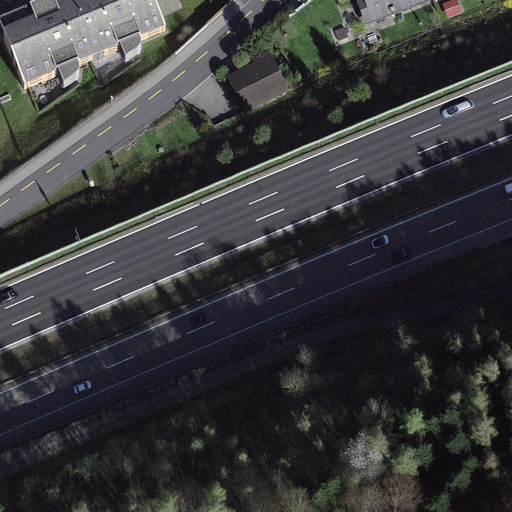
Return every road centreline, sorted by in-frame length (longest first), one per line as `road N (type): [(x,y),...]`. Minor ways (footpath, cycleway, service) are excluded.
road 1 (motorway): [(0,415),(511,200)]
road 2 (motorway): [(511,106),(0,320)]
road 3 (track): [(511,299),(477,313),(339,336),(0,476)]
road 4 (tertiary): [(0,215),(123,132),(277,0)]
